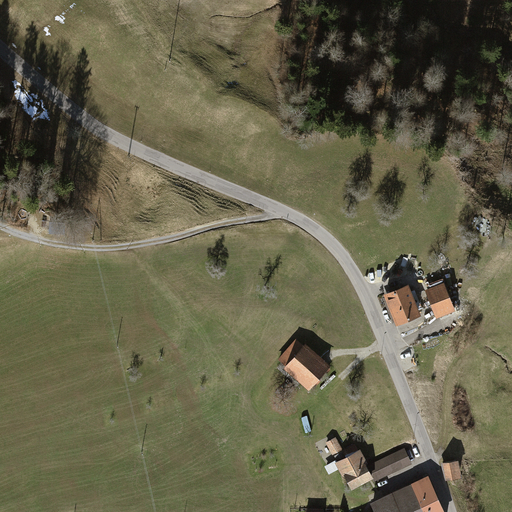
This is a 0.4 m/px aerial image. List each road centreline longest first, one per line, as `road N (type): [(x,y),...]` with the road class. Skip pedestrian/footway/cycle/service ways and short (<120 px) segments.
road 1 (tertiary): [(451,511),(356,281),(322,237),(276,207),(122,144),(0,48)]
road 2 (track): [(276,207),(113,248),(23,236),(0,222)]
